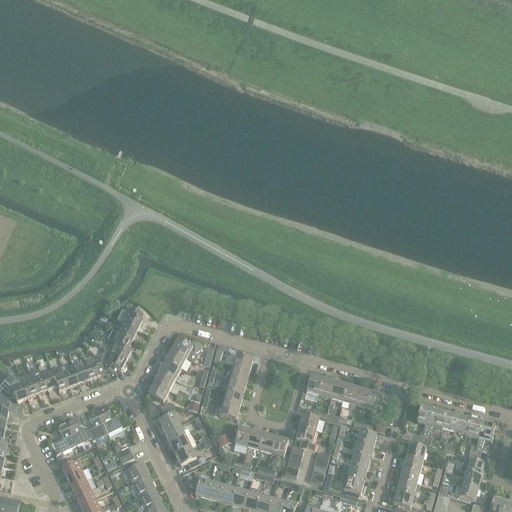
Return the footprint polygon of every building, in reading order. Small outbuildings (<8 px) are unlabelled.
[(117,321),(123,324),(122,324),(137,332),(143,323),(140,321),(143,316),(131,309),(128,315),(122,312),(117,321)] [(113,332),(132,342),(137,332),(122,324),(118,333),(113,331),(113,332)] [(108,341),(112,344),(116,345),(128,351),(132,342),(113,332),(108,341)] [(177,342),(171,353),(186,361),(190,354),(195,357),(200,353),(201,348),(192,346),(191,349),(188,347),(183,345),(177,342)] [(108,353),(126,363),(131,353),(128,351),(116,345),(112,344),(108,353)] [(208,350),(203,368),(209,370),(214,352),(208,350)] [(100,360),(105,373),(108,372),(115,376),(118,371),(121,372),(126,363),(108,353),(107,353),(106,352),(101,360),(100,360)] [(217,352),(214,364),(219,366),(223,354),(217,352)] [(171,353),(165,363),(181,372),(186,361),(171,353)] [(236,357),(233,370),(249,374),(252,362),(236,357)] [(83,366),(90,382),(100,378),(100,375),(105,373),(100,360),(99,360),(83,366)] [(165,363),(160,374),(175,383),(181,372),(165,363)] [(74,370),(80,386),(90,382),(83,366),(74,370)] [(58,389),(60,393),(70,389),(64,373),(63,373),(62,369),(52,372),(54,377),(53,377),(58,389)] [(64,373),(70,389),(80,386),(74,370),(64,373)] [(233,370),(230,382),(246,386),(249,374),(233,370)] [(30,375),(38,396),(48,392),(42,376),(41,376),(39,372),(30,375)] [(42,376),(48,392),(58,389),(53,377),(54,377),(52,372),(42,376)] [(160,374),(154,385),(169,394),(175,383),(160,374)] [(20,379),(28,400),(38,396),(30,375),(20,379)] [(0,388),(0,389),(0,388),(0,395),(8,403),(12,399),(15,398),(18,404),(28,400),(20,379),(16,379),(11,376),(0,388)] [(307,394),(319,397),(323,381),(311,378),(307,394)] [(323,381),(319,397),(331,401),(335,384),(323,381)] [(230,382),(226,394),(243,398),(246,386),(230,382)] [(335,384),(331,401),(343,404),(347,388),(335,384)] [(163,405),(169,394),(154,385),(148,397),(163,405)] [(347,388),(343,404),(342,408),(353,411),(359,391),(347,388)] [(359,391),(353,411),(354,412),(355,407),(367,410),(371,394),(359,391)] [(226,394),(223,406),(239,410),(243,398),(226,394)] [(371,394),(367,410),(379,413),(383,397),(371,394)] [(0,422),(7,424),(9,414),(3,412),(4,407),(8,403),(0,395),(0,422)] [(188,412),(197,415),(199,405),(195,404),(191,403),(188,412)] [(161,409),(163,414),(174,409),(173,407),(171,404),(161,409)] [(236,422),(239,410),(223,406),(220,418),(236,422)] [(420,438),(407,434),(405,442),(420,446),(425,447),(427,440),(430,427),(435,411),(422,408),(418,424),(425,426),(423,433),(421,433),(420,438)] [(97,413),(108,436),(123,429),(117,418),(112,421),(106,409),(97,413)] [(160,423),(165,435),(181,427),(175,416),(177,415),(174,409),(163,414),(166,420),(160,423)] [(435,411),(430,427),(442,431),(447,415),(435,411)] [(94,429),(89,432),(92,440),(94,443),(108,436),(97,413),(88,417),(94,429)] [(447,415),(442,431),(455,434),(459,418),(447,415)] [(303,417),(299,429),(316,434),(319,422),(303,417)] [(459,418),(455,434),(467,437),(467,435),(471,421),(459,418)] [(196,425),(200,432),(204,430),(199,419),(194,421),(196,425)] [(66,424),(78,447),(89,442),(93,450),(96,449),(92,440),(89,432),(88,429),(81,432),(75,420),(66,424)] [(479,440),(477,448),(474,447),(473,452),(471,452),(469,459),(474,461),(479,441),(483,424),(471,421),(467,435),(467,437),(479,440)] [(58,457),(78,447),(66,424),(58,428),(64,440),(52,446),(58,457)] [(479,441),(474,461),(478,462),(486,464),(488,456),(483,455),(484,450),(483,450),(485,442),(491,444),(496,428),(483,424),(479,441)] [(165,435),(171,446),(191,436),(186,438),(181,427),(165,435)] [(296,441),(302,443),(300,450),(304,451),(314,454),(316,447),(312,446),(316,434),(299,429),(296,441)] [(200,432),(204,440),(205,443),(210,441),(208,438),(204,430),(200,432)] [(235,446),(248,450),(252,433),(240,430),(235,446)] [(252,433),(248,450),(259,453),(264,436),(252,433)] [(360,433),(357,445),(373,450),(376,437),(360,433)] [(171,446),(176,457),(191,449),(196,447),(191,436),(171,446)] [(227,436),(217,440),(220,446),(229,441),(227,436)] [(264,436),(259,453),(272,456),(276,440),(264,436)] [(276,440),(272,456),(283,459),(288,443),(276,440)] [(357,445),(354,457),(370,461),(373,450),(357,445)] [(410,446),(407,459),(423,463),(427,451),(410,446)] [(292,448),(291,454),(302,457),(304,451),(300,450),(292,448)] [(188,465),(191,471),(202,465),(200,460),(197,461),(191,449),(176,457),(182,469),(188,465)] [(119,455),(121,460),(132,455),(129,450),(119,455)] [(291,454),(289,460),(301,463),(302,457),(291,454)] [(132,455),(121,460),(124,466),(134,460),(132,455)] [(317,455),(316,461),(328,464),(330,458),(317,455)] [(354,457),(351,469),(367,473),(370,461),(354,457)] [(407,459),(404,471),(420,475),(423,463),(407,459)] [(289,460),(287,466),(299,469),(301,463),(289,460)] [(316,461),(314,467),(327,470),(328,464),(316,461)] [(461,473),(466,474),(482,479),(485,467),(469,462),(467,469),(462,468),(461,473)] [(63,470),(68,480),(82,473),(77,463),(63,470)] [(114,463),(105,467),(108,473),(117,469),(114,463)] [(131,480),(135,488),(151,480),(147,472),(143,464),(127,472),(131,480)] [(287,466),(286,471),(298,475),(299,469),(287,466)] [(314,467),(313,473),(325,476),(327,470),(314,467)] [(351,469),(348,481),(364,485),(367,473),(351,469)] [(284,477),(296,480),(298,475),(286,471),(284,477)] [(404,471),(400,482),(417,487),(420,475),(404,471)] [(68,480),(72,490),(87,483),(82,473),(68,480)] [(313,473),(311,478),(324,482),(325,476),(313,473)] [(466,474),(463,487),(479,491),(482,479),(466,474)] [(196,498),(208,501),(213,485),(207,483),(208,480),(201,478),(195,476),(192,489),(198,491),(196,498)] [(322,487),(324,482),(311,478),(310,484),(322,487)] [(138,495),(142,503),(158,495),(154,487),(151,480),(135,488),(138,495)] [(360,497),(364,485),(348,481),(344,493),(346,494),(359,497),(360,497)] [(400,482),(397,494),(414,499),(417,487),(400,482)] [(72,490),(77,499),(92,492),(87,483),(72,490)] [(213,485),(208,501),(220,505),(224,488),(213,485)] [(475,504),(479,491),(463,487),(459,499),(475,504)] [(224,488),(220,505),(232,508),(236,491),(224,488)] [(236,491),(232,508),(244,511),(249,494),(236,491)] [(77,499),(82,509),(97,502),(92,492),(77,499)] [(249,494),(244,511),(247,511),(256,511),(260,497),(249,494)] [(397,494),(394,506),(411,511),(414,499),(397,494)] [(142,503),(146,511),(161,511),(165,510),(162,502),(158,495),(142,503)] [(260,497),(256,511),(269,511),(272,501),(260,497)] [(439,497),(437,503),(447,505),(449,499),(439,497)] [(0,511),(18,511),(21,503),(0,499),(0,511)] [(490,511),(504,511),(507,504),(494,500),(490,511)] [(272,501),(269,511),(282,511),(285,504),(272,501)] [(82,509),(83,511),(100,511),(101,511),(97,502),(82,509)] [(437,503),(436,508),(446,511),(447,505),(437,503)]
